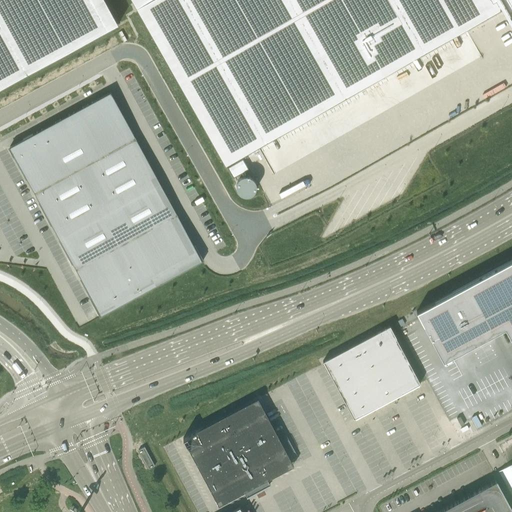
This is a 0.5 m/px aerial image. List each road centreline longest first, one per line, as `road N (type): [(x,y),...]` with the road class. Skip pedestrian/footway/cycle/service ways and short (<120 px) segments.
road 1 (unclassified): [(511,95),(244,237),(136,53),(103,62),(0,118)]
road 2 (primary): [(327,306),(211,338),(66,397)]
road 3 (primary): [(80,418),(221,362),(327,306)]
road 4 (primary): [(327,306),(511,216)]
road 5 (unclassified): [(511,424),(361,511)]
